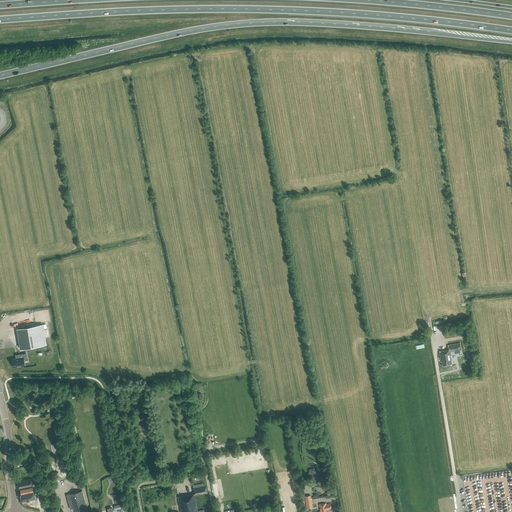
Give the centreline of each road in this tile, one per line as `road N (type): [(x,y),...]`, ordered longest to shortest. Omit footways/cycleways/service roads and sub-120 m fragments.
road 1 (trunk): [(0,75),(256,23),(511,42)]
road 2 (trunk): [(0,19),(297,10),(511,30)]
road 3 (unclassified): [(433,350),(460,511)]
road 4 (trunk): [(511,16),(371,0)]
